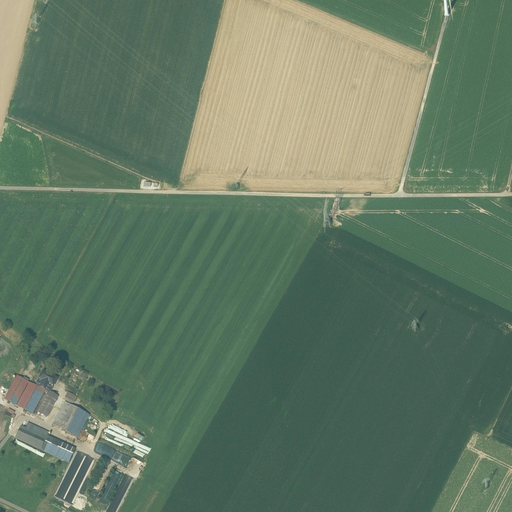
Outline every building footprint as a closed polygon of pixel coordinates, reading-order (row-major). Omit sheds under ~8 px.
[(57,379),(43,371),(38,379),(39,379),(36,385),(48,392),(49,392),(49,391),(52,387),(53,387),(57,379)] [(44,391),(18,377),(5,399),(32,414),(44,391)] [(48,392),(45,398),(45,399),(38,412),(46,417),(58,396),(49,391),(49,392),(48,392)] [(77,397),(68,392),(65,397),(67,398),(74,402),(77,397)] [(80,403),(92,409),(94,405),(82,399),(80,403)] [(89,415),(65,402),(53,424),(77,438),(89,415)] [(49,433),(32,425),(31,426),(28,424),(26,429),(21,426),(15,438),(41,450),(47,436),(49,433)] [(110,435),(109,437),(120,443),(122,438),(106,430),(105,433),(110,435)] [(61,443),(47,436),(41,450),(55,456),(61,443)] [(75,449),(61,443),(55,456),(69,462),(75,449)] [(118,511),(137,479),(75,449),(69,462),(69,463),(64,474),(78,481),(74,490),(106,506),(102,511),(118,511)]
